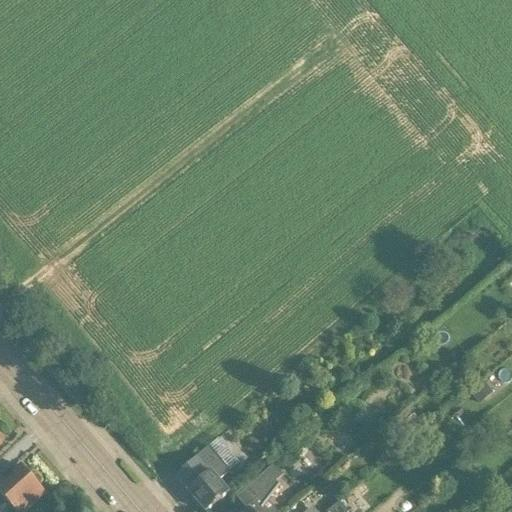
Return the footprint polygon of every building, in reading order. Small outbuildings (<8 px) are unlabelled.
[(469,395),(479,406),(493,394),(483,383),(469,395)] [(413,414),(399,425),(411,440),(425,429),(413,414)] [(203,511),(206,511),(226,494),(217,484),(229,474),(207,449),(174,477),(203,511)] [(276,511),(267,501),(279,487),(275,483),(283,477),(273,466),(236,499),(246,511),(276,511)] [(18,471),(15,467),(0,480),(0,503),(4,499),(15,511),(25,511),(45,495),(39,488),(41,481),(37,477),(30,478),(22,468),(18,471)]
